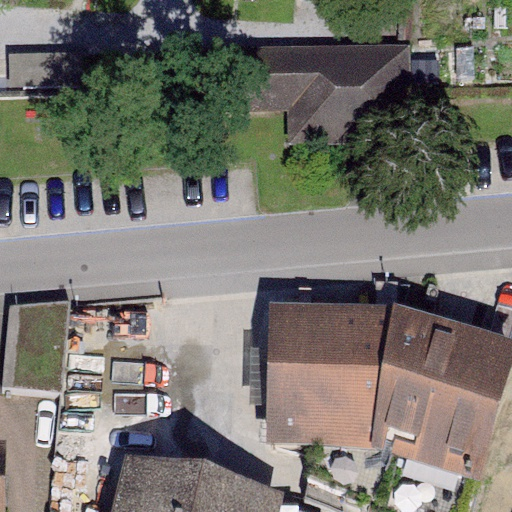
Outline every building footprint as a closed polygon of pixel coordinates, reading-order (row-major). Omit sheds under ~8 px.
[(184,95),(183,111),(298,110),(299,144),(406,144),(407,68),(263,70),(264,62),(183,63),(184,95)] [(88,97),(89,65),(25,63),(24,95),(88,97)] [(73,397),(74,309),(23,308),(22,367),(40,368),(40,397),(73,397)] [(511,374),(383,330),(267,330),(267,465),(377,464),(473,498),(511,384),(511,374)] [(0,511),(10,511),(10,467),(0,466),(0,511)] [(239,511),(115,486),(109,511),(239,511)]
